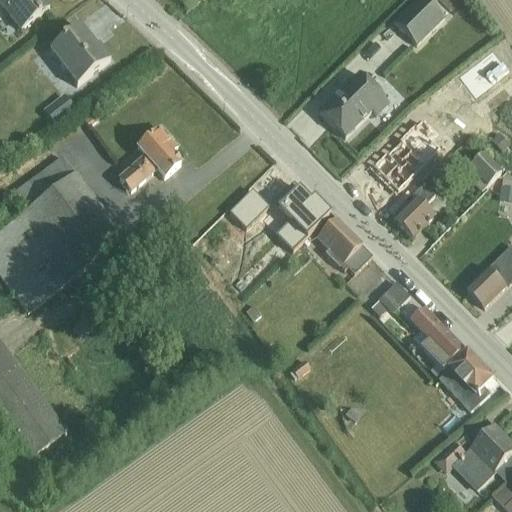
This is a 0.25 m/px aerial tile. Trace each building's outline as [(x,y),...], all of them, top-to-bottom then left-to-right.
[(39,0),(0,0),(0,10),(20,39),(52,18),(39,0)] [(416,54),(452,22),(432,0),(420,0),(391,26),(416,54)] [(51,59),(82,94),(112,68),(82,32),(51,59)] [(486,59),(496,72),(504,66),(511,76),(511,50),(507,44),(486,59)] [(364,75),(318,119),(347,150),(394,107),(364,75)] [(57,131),(76,113),(63,98),(43,115),(57,131)] [(440,105),(430,115),(444,128),(454,119),(440,105)] [(194,160),(161,125),(131,153),(138,161),(117,180),(130,194),(153,172),(166,186),(194,160)] [(415,157),(401,142),(358,186),(381,208),(402,187),(394,178),(415,157)] [(0,225),(0,278),(29,320),(133,246),(70,158),(17,195),(26,208),(0,225)] [(501,181),(481,162),(471,172),(491,191),(501,181)] [(511,208),(511,186),(503,184),(498,205),(511,208)] [(317,222),(287,192),(265,214),(295,244),(317,222)] [(246,195),(224,214),(237,229),(259,210),(246,195)] [(416,203),(395,225),(412,242),(434,220),(416,203)] [(362,268),(328,240),(304,268),(339,296),(362,268)] [(511,252),(472,283),(487,303),(511,284),(511,252)] [(239,301),(268,275),(258,265),(230,291),(239,301)] [(388,333),(418,308),(401,289),(372,314),(388,333)] [(478,422),(504,396),(424,317),(415,326),(435,346),(428,353),(451,375),(441,385),(478,422)] [(82,342),(96,331),(88,321),(74,332),(82,342)] [(0,341),(0,408),(33,455),(64,433),(0,341)] [(362,428),(361,414),(347,414),(348,428),(362,428)] [(511,445),(497,431),(455,474),(479,497),(498,477),(510,489),(511,486),(511,445)]
